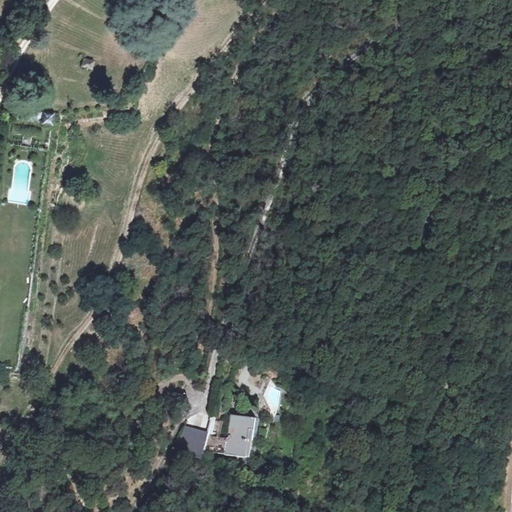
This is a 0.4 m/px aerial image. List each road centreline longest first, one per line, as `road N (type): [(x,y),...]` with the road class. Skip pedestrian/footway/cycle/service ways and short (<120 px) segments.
road 1 (track): [(0,507),(18,438),(96,315),(146,163),(258,0)]
road 2 (residential): [(488,0),(442,79),(430,215),(392,321),(374,511)]
road 3 (residential): [(190,383),(190,397),(196,405),(202,400),(288,123),(315,86),(421,0)]
road 4 (track): [(284,0),(239,69),(219,135),(210,313),(190,383)]
road 5 (residential): [(397,511),(453,337),(475,299),(511,264)]
